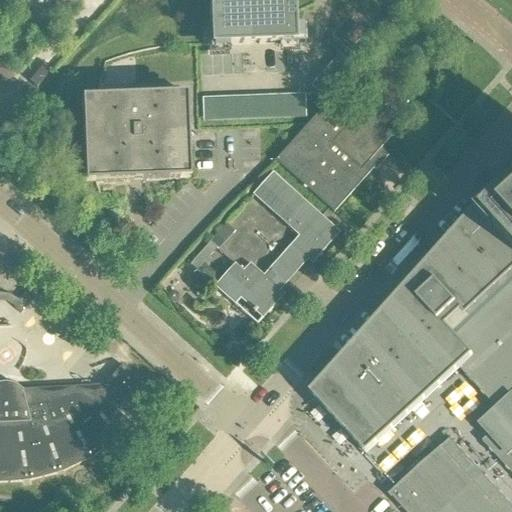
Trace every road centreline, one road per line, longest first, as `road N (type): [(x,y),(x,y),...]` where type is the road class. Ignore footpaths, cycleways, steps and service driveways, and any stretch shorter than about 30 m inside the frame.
road 1 (unclassified): [(511,122),(240,423)]
road 2 (residential): [(0,203),(240,423)]
road 3 (residential): [(240,423),(282,437),(352,511)]
